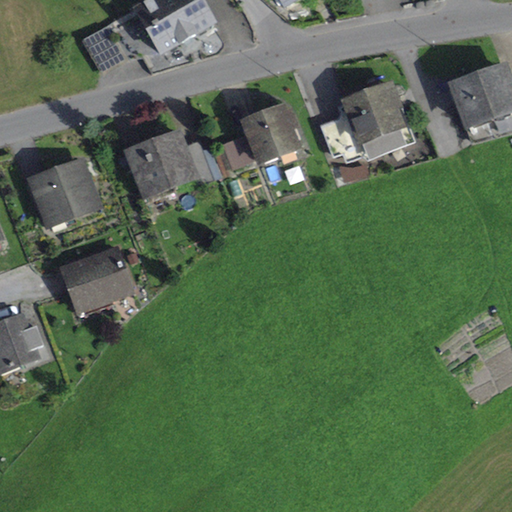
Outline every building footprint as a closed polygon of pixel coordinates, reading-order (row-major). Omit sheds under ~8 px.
[(155,0),(150,3),(110,27),(115,36),(129,58),(130,61),(142,58),(153,76),(171,70),(161,56),(214,25),(198,0),(155,0)] [(279,0),(285,9),(299,0),(279,0)] [(84,42),(89,51),(115,36),(110,27),(84,42)] [(89,51),(103,74),(129,58),(115,36),(89,51)] [(454,90),(474,145),(511,134),(511,94),(504,72),(454,90)] [(413,142),(393,89),(347,106),(353,120),(325,131),(334,157),(345,153),(348,162),(365,155),(367,159),(413,142)] [(258,160),(260,164),(297,150),(290,131),(284,115),(283,112),(245,127),(250,138),(226,147),(235,169),(258,160)] [(290,112),(284,115),(290,131),(296,128),(290,112)] [(195,179),(199,189),(215,183),(203,152),(188,158),(184,149),(179,136),(128,156),(145,198),(195,179)] [(188,158),(203,152),(199,143),(184,149),(188,158)] [(32,183),(48,226),(97,208),(81,165),(32,183)] [(133,292),(118,252),(63,273),(78,313),(133,292)] [(37,329),(27,333),(22,319),(0,327),(0,375),(1,375),(0,374),(20,366),(20,368),(38,361),(35,352),(44,348),(37,329)] [(0,374),(1,375),(20,368),(20,366),(0,374)]
